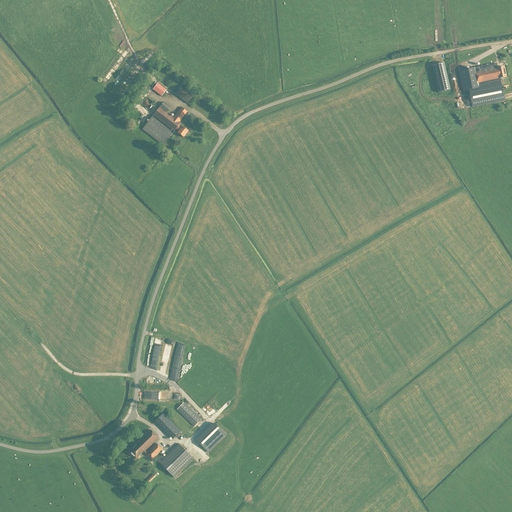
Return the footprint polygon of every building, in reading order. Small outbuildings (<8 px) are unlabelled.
[(128,60),(111,82),(115,84),(131,62),(128,60)] [(450,89),(443,61),(431,64),(438,91),(450,89)] [(457,62),(449,63),(450,72),(458,71),(457,62)] [(468,89),(472,106),(504,99),(499,77),(506,76),(503,65),(497,66),(496,62),(458,70),(463,90),(468,89)] [(152,88),(161,95),(166,89),(157,82),(152,88)] [(174,92),(187,102),(193,94),(180,84),(174,92)] [(150,102),(151,100),(146,96),(139,104),(148,110),(153,105),(150,102)] [(166,111),(169,107),(162,101),(153,114),(174,130),(175,128),(178,130),(177,132),(183,136),(188,130),(182,125),(181,126),(178,124),(180,122),(179,121),(187,110),(181,106),(173,117),(166,111)] [(142,128),(163,144),(172,132),(151,116),(142,128)] [(200,418),(183,402),(176,409),(193,425),(200,418)] [(180,430),(163,412),(155,420),(172,438),(180,430)] [(225,433),(215,422),(196,440),(207,451),(225,433)] [(163,456),(159,452),(162,449),(155,442),(146,451),(145,450),(157,437),(149,429),(135,443),(136,444),(128,451),(135,458),(142,451),(151,460),(154,457),(173,476),(193,457),(178,442),(163,456)] [(197,450),(204,458),(207,455),(200,447),(197,450)] [(140,479),(143,477),(137,470),(128,478),(130,481),(136,475),(140,479)] [(148,481),(156,474),(153,472),(146,479),(148,481)]
